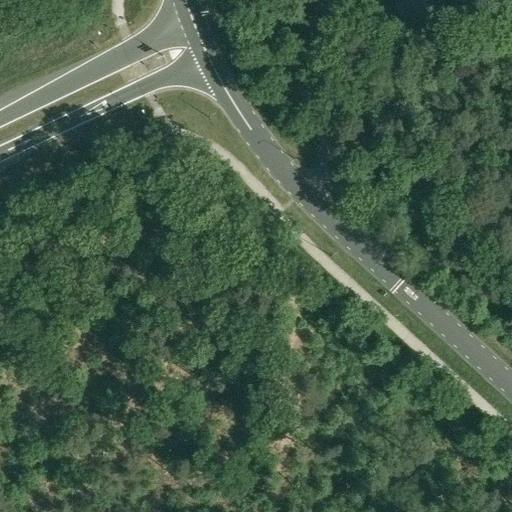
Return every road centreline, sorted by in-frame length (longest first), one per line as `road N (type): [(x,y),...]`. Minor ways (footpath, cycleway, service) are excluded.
road 1 (tertiary): [(511,391),(281,171),(208,58)]
road 2 (motorway): [(0,155),(208,58)]
road 3 (motorway): [(192,22),(0,119)]
